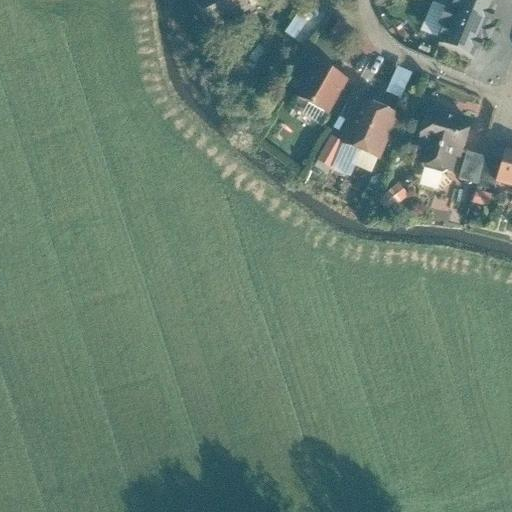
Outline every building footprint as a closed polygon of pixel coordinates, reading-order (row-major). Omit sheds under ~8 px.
[(250,13),(244,0),(195,0),(212,32),(250,13)] [(483,0),(453,0),(436,42),(470,56),(491,3),(483,0)] [(348,84),(316,67),(298,100),(330,117),(348,84)] [(398,119),(362,104),(344,148),(380,163),(398,119)] [(474,122),(429,109),(416,149),(425,151),(420,168),(452,177),(458,159),(462,160),(474,122)] [(511,155),(506,153),(497,185),(511,188),(511,155)] [(401,183),(384,197),(395,209),(411,195),(401,183)]
